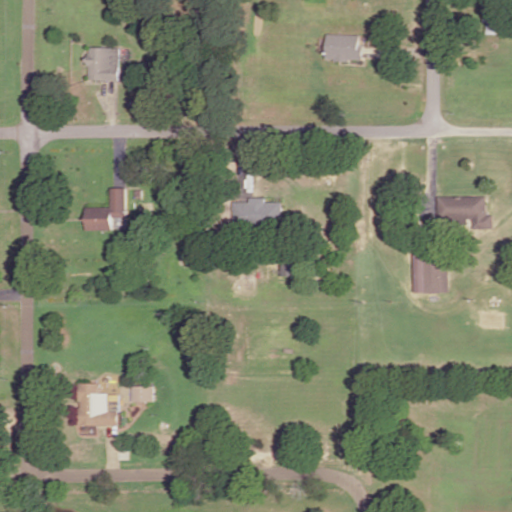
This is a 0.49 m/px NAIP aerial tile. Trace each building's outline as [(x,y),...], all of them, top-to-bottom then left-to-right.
[(486,33),(505,32),(504,0),(498,0),(486,0),(486,33)] [(330,32),(329,55),(339,55),(339,58),(352,59),(352,56),(365,57),(366,44),(361,44),(362,32),(330,32)] [(91,45),(90,76),(120,77),(122,46),(91,45)] [(89,204),(89,226),(115,226),(114,209),(128,208),(127,185),(113,186),(113,204),(89,204)] [(440,194),(440,215),(476,215),(476,225),(496,225),(496,212),(489,213),(489,194),(440,194)] [(236,200),(236,223),(285,222),(285,200),(268,200),(268,195),(252,196),(252,200),(236,200)] [(417,252),(449,252),(449,289),(417,290),(417,252)] [(282,272),(292,272),(292,256),(282,256),(282,272)] [(82,397),(85,397),(85,406),(82,406),(82,423),(123,423),(123,405),(111,405),(111,390),(100,390),(100,381),(82,381),(82,397)] [(137,383),(137,398),(157,398),(156,383),(137,383)]
